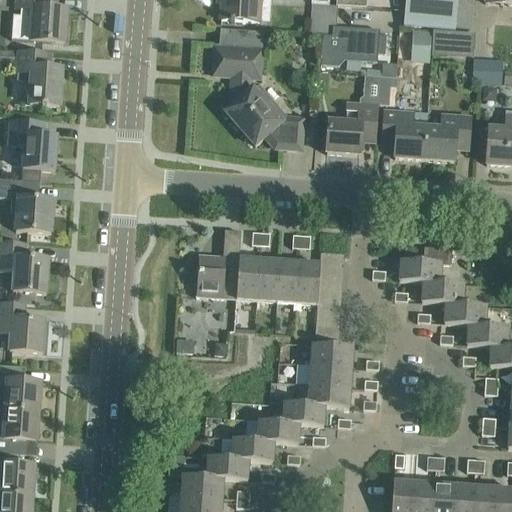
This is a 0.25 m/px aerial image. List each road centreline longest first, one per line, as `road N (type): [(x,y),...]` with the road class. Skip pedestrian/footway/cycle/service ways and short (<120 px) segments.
road 1 (tertiary): [(103,511),(126,179)]
road 2 (residential): [(363,194),(126,179)]
road 3 (residential): [(386,444),(448,448),(468,430),(470,390),(428,348),(393,344)]
road 4 (tertiary): [(126,179),(138,0)]
road 5 (residential): [(393,344),(395,315),(357,282),(363,194)]
road 6 (residential): [(511,204),(363,194)]
